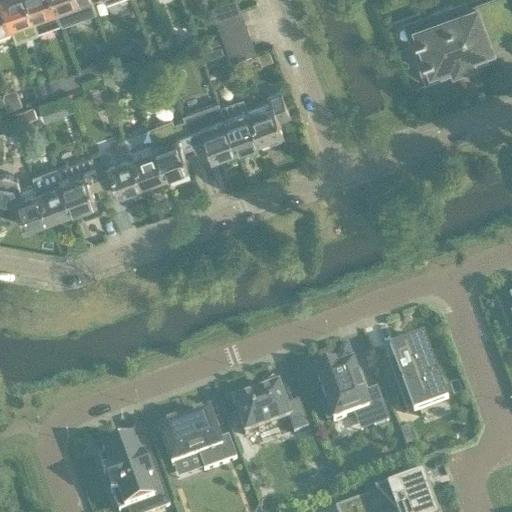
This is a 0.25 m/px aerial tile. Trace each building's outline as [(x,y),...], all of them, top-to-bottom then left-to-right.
[(0,0),(0,29),(11,25),(1,0),(0,0)] [(1,0),(11,25),(33,17),(26,0),(1,0)] [(26,0),(33,17),(38,30),(60,22),(60,20),(52,0),(26,0)] [(52,0),(60,20),(95,8),(91,0),(52,0)] [(227,0),(211,6),(216,18),(240,9),(237,0),(227,0)] [(463,3),(453,7),(451,3),(432,10),(434,14),(413,21),(419,36),(414,38),(415,41),(417,41),(423,58),(422,59),(423,62),(428,60),(431,69),(468,55),(469,58),(467,59),(468,63),(473,61),(472,60),(483,57),(480,51),(491,47),(488,39),(511,30),(511,20),(504,0),(486,0),(473,5),(473,6),(465,9),(463,3)] [(240,9),(216,18),(220,30),(245,21),(240,9)] [(247,26),(222,35),(227,47),(251,38),(247,26)] [(177,34),(171,37),(175,48),(182,45),(177,34)] [(158,41),(163,52),(175,48),(171,37),(158,41)] [(218,37),(197,44),(200,51),(220,43),(218,37)] [(251,38),(227,47),(231,59),(256,50),(251,38)] [(142,52),(144,59),(152,56),(149,49),(142,52)] [(63,76),(56,79),(60,90),(67,87),(63,76)] [(49,81),(53,93),(60,90),(56,79),(49,81)] [(270,99),(249,107),(260,139),(268,136),(268,137),(277,134),(277,133),(283,131),(278,118),(289,114),(281,90),(268,94),(270,99)] [(18,93),(10,96),(14,107),(22,104),(18,93)] [(3,98),(7,109),(14,107),(10,96),(3,98)] [(220,105),(224,116),(236,148),(244,145),(245,146),(254,143),(254,141),(260,139),(249,107),(245,96),(220,105)] [(22,109),(10,114),(12,121),(25,116),(22,109)] [(1,117),(0,113),(0,126),(12,121),(10,114),(1,117)] [(200,122),(188,127),(196,150),(207,146),(212,157),(221,154),(221,155),(230,151),(230,150),(236,148),(224,116),(201,125),(200,122)] [(196,150),(188,127),(185,118),(172,123),(171,119),(149,127),(154,142),(166,174),(174,171),(174,172),(184,169),(183,167),(189,165),(185,154),(196,150)] [(166,174),(154,142),(149,127),(125,136),(131,151),(142,183),(150,180),(151,181),(160,177),(160,176),(166,174)] [(106,157),(94,161),(102,185),(114,180),(118,192),(127,188),(127,190),(137,186),(136,185),(142,183),(131,151),(107,160),(106,157)] [(102,185),(94,161),(91,154),(57,168),(72,209),(80,206),(81,207),(90,203),(89,202),(95,200),(91,189),(102,185)] [(72,209),(57,168),(56,165),(32,174),(35,183),(48,218),(57,214),(57,216),(66,212),(66,211),(72,209)] [(48,218),(35,183),(21,188),(17,176),(0,173),(0,211),(20,215),(24,226),(33,223),(34,224),(43,221),(42,220),(48,218)] [(425,343),(423,339),(390,351),(393,361),(389,363),(388,362),(387,363),(406,415),(407,414),(407,413),(412,412),(414,417),(447,404),(446,400),(440,384),(425,343)] [(365,395),(360,381),(358,382),(352,366),(336,372),(334,367),(317,373),(319,378),(317,379),(326,404),(321,406),(327,424),(333,422),(334,424),(367,411),(374,428),(388,423),(376,391),(365,395)] [(308,429),(298,403),(285,408),(278,388),(233,404),(245,437),(289,421),(294,434),(308,429)] [(220,442),(210,415),(209,413),(208,414),(191,420),(191,421),(179,426),(178,425),(161,431),(159,431),(160,433),(172,466),(173,468),(174,467),(200,458),(205,473),(237,461),(229,439),(220,442)] [(409,428),(401,432),(406,446),(414,443),(409,428)] [(125,511),(166,497),(146,444),(135,448),(132,441),(103,452),(104,456),(98,458),(104,473),(103,473),(104,475),(105,475),(112,493),(110,493),(111,495),(112,495),(118,511),(125,511)] [(406,456),(392,461),(396,472),(410,467),(406,456)] [(368,499),(354,504),(355,506),(357,511),(435,511),(427,487),(424,487),(422,488),(419,482),(419,480),(412,482),(409,474),(365,491),(368,499)] [(333,485),(313,491),(315,495),(317,501),(336,494),(333,485)]
